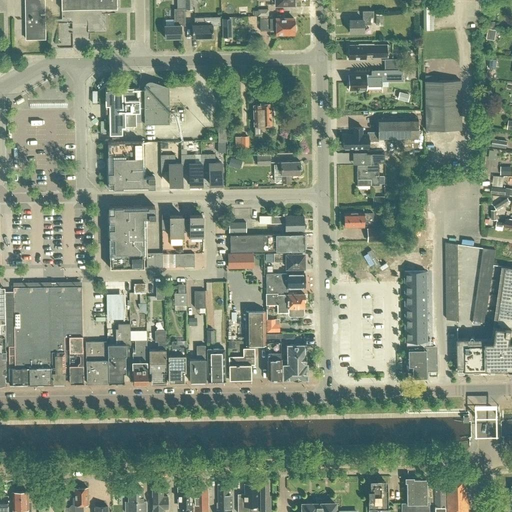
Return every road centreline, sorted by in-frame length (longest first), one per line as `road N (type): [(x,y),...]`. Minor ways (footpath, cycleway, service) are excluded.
road 1 (unclassified): [(483,459),(0,471)]
road 2 (secondary): [(326,393),(0,401)]
road 3 (residential): [(98,196),(322,193)]
road 4 (tertiary): [(326,393),(322,193)]
road 5 (unclassified): [(141,61),(321,57)]
road 6 (secondary): [(484,390),(326,393)]
road 7 (tertiary): [(322,193),(321,57)]
road 8 (residential): [(82,196),(77,64)]
